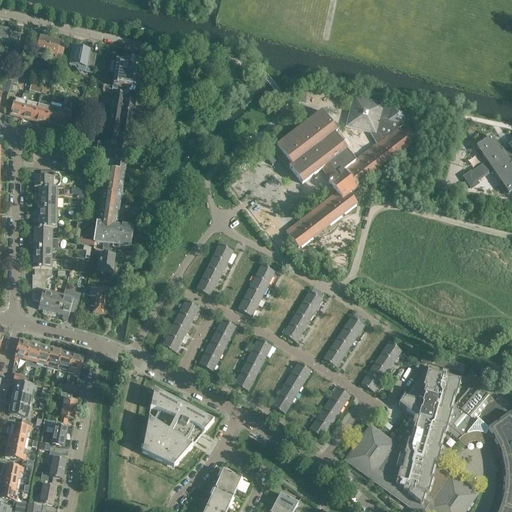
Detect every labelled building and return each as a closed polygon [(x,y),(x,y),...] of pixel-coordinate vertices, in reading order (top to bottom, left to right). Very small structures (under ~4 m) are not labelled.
[(20,37),(11,35),(12,32),(0,28),(0,42),(18,47),(19,44),(20,37)] [(37,51),(36,51),(36,53),(51,56),(50,61),(60,64),(64,49),(58,48),(59,43),(40,38),(37,51)] [(69,64),(69,65),(75,66),(81,74),(85,73),(92,74),(96,55),(90,53),(90,51),(73,48),(69,64)] [(21,53),(17,52),(13,67),(17,68),(21,53)] [(111,62),(110,73),(115,73),(112,89),(137,93),(141,68),(137,68),(138,63),(135,60),(130,60),(126,62),(126,63),(116,62),(116,63),(111,62)] [(7,80),(12,82),(15,69),(10,68),(7,80)] [(15,69),(12,82),(17,83),(20,70),(15,69)] [(114,93),(106,144),(98,142),(95,161),(108,163),(108,160),(115,161),(126,163),(134,106),(135,103),(124,101),(125,95),(114,93)] [(22,100),(14,98),(14,99),(10,115),(22,118),(26,101),(28,96),(23,95),(22,100)] [(345,127),(369,134),(372,139),(376,146),(399,129),(403,126),(407,110),(391,106),(391,107),(384,105),(353,96),(345,127)] [(38,104),(26,101),(22,118),(34,121),(38,104)] [(50,107),(38,104),(34,121),(45,124),(50,107)] [(50,107),(45,124),(57,127),(61,110),(50,107)] [(61,110),(57,127),(69,130),(70,125),(75,126),(79,112),(71,110),(71,112),(61,110)] [(297,130),(276,146),(277,148),(291,166),(288,168),(302,185),(322,169),(326,175),(331,180),(354,162),(346,151),(346,150),(334,134),(336,132),(321,112),(297,130)] [(354,162),(331,180),(328,182),(330,185),(332,183),(334,184),(335,186),(333,188),(337,194),(286,233),(298,249),(356,204),(349,194),(356,189),(355,187),(411,144),(410,144),(413,136),(413,135),(408,128),(402,132),(399,129),(376,146),(354,162)] [(490,137),(475,147),(486,163),(493,172),(508,195),(511,191),(511,169),(507,162),(501,153),(490,137)] [(506,149),(501,153),(507,162),(511,158),(511,144),(509,147),(506,149)] [(105,168),(101,195),(121,198),(126,163),(115,161),(114,170),(105,168)] [(486,163),(470,173),(476,182),(493,172),(486,163)] [(34,189),(38,189),(58,189),(58,187),(59,186),(61,184),(62,181),(61,179),(60,176),(58,175),(58,172),(41,172),(41,178),(30,178),(30,182),(34,182),(34,189)] [(470,173),(463,178),(471,189),(478,185),(476,182),(470,173)] [(145,191),(146,191),(150,193),(152,182),(157,183),(160,182),(161,178),(150,174),(149,180),(148,179),(145,191)] [(34,194),(34,198),(58,199),(58,189),(38,189),(38,194),(34,194)] [(97,222),(113,224),(117,225),(121,198),(101,195),(97,222)] [(58,199),(34,198),(34,202),(38,203),(38,209),(57,209),(58,199)] [(38,215),(34,215),(34,219),(57,219),(57,209),(38,209),(38,215)] [(34,219),(33,223),(38,223),(38,229),(33,229),(57,230),(57,219),(34,219)] [(113,224),(112,226),(97,224),(94,242),(105,244),(104,250),(108,250),(109,244),(113,245),(113,247),(118,248),(119,246),(130,247),(132,229),(117,226),(117,225),(113,224)] [(53,230),(33,229),(33,235),(29,235),(29,239),(53,240),(53,230)] [(79,238),(78,245),(93,247),(94,240),(79,238)] [(29,239),(29,243),(33,243),(33,249),(52,250),(58,250),(59,240),(53,240),(29,239)] [(227,263),(233,252),(220,245),(214,256),(227,263)] [(33,249),(33,256),(29,256),(29,260),(52,260),(52,250),(33,249)] [(101,254),(98,271),(115,274),(117,264),(114,264),(115,256),(101,254)] [(221,275),(227,263),(214,256),(208,268),(221,275)] [(29,263),(33,264),(32,270),(35,270),(34,276),(47,279),(47,276),(48,270),(52,270),(52,260),(29,260),(29,263)] [(255,277),(257,278),(269,284),(276,269),(273,267),(271,270),(261,266),(255,277)] [(208,268),(202,279),(216,286),(221,275),(208,268)] [(32,276),(32,282),(45,286),(47,279),(34,276),(32,276)] [(250,288),(251,289),(263,295),(269,284),(257,278),(255,277),(252,283),(250,288)] [(202,279),(196,290),(210,297),(216,286),(202,279)] [(32,282),(32,288),(43,291),(44,291),(45,286),(32,282)] [(87,287),(86,291),(84,290),(83,295),(89,297),(95,298),(92,314),(93,314),(103,316),(106,291),(87,287)] [(32,300),(40,303),(38,310),(44,312),(43,316),(47,317),(53,294),(44,291),(43,291),(32,288),(32,300)] [(244,299),(246,300),(257,306),(263,295),(251,289),(250,288),(246,295),(244,299)] [(63,296),(58,315),(64,316),(63,321),(67,322),(71,311),(76,312),(80,297),(81,292),(76,291),(75,295),(73,295),(72,299),(63,296)] [(303,303),(305,304),(316,311),(322,300),(309,292),(305,298),(303,303)] [(53,294),(47,317),(51,317),(52,313),(58,315),(63,296),(53,294)] [(238,310),(238,311),(251,318),(257,306),(246,300),(244,299),(238,310)] [(185,302),(180,313),(193,320),(199,309),(185,302)] [(296,313),(298,314),(309,321),(316,311),(305,304),(303,303),(299,309),(296,313)] [(180,313),(174,324),(188,331),(193,320),(180,313)] [(290,324),(292,325),(303,332),(309,321),(298,314),(296,313),(290,324)] [(351,317),(344,328),(357,336),(364,326),(351,317)] [(236,328),(222,320),(216,332),(230,339),(236,328)] [(174,324),(168,335),(182,342),(188,331),(174,324)] [(283,335),(296,343),(303,332),(292,325),(290,324),(283,335)] [(344,328),(337,338),(350,347),(357,336),(344,328)] [(230,339),(216,332),(210,343),(224,350),(230,339)] [(168,335),(162,347),(176,354),(182,342),(168,335)] [(333,345),(330,349),(332,350),(343,357),(350,347),(337,338),(333,345)] [(258,340),(252,352),(263,358),(266,359),(271,348),(271,347),(258,340)] [(30,344),(24,342),(24,343),(19,342),(14,361),(19,363),(20,361),(26,362),(30,345),(30,344)] [(224,350),(210,343),(205,354),(219,361),(224,350)] [(382,353),(384,354),(395,362),(402,351),(389,343),(385,349),(382,353)] [(41,347),(36,345),(35,346),(30,345),(26,362),(36,365),(41,347)] [(47,349),(47,348),(41,347),(36,365),(47,368),(52,350),(47,349)] [(326,355),(323,360),(336,368),(343,357),(332,350),(330,349),(326,355)] [(63,352),(57,351),(57,352),(52,350),(47,368),(58,370),(63,352)] [(68,355),(68,354),(63,352),(58,370),(68,373),(73,356),(68,355)] [(252,352),(246,363),(260,370),(263,363),(266,359),(263,358),(252,352)] [(375,363),(377,365),(388,372),(395,362),(384,354),(382,353),(378,359),(375,363)] [(205,354),(199,366),(213,372),(219,361),(205,354)] [(79,358),(80,357),(74,355),(73,356),(68,373),(68,375),(74,377),(79,378),(84,359),(79,358)] [(422,356),(421,362),(431,365),(433,359),(422,356)] [(448,363),(437,360),(436,366),(446,369),(448,363)] [(458,371),(459,365),(451,362),(449,368),(458,371)] [(246,363),(240,374),(254,381),(260,370),(246,363)] [(298,363),(291,375),(304,383),(309,376),(311,371),(298,363)] [(368,374),(370,375),(381,382),(388,372),(377,365),(375,363),(371,370),(368,374)] [(385,436),(370,425),(342,461),(412,511),(465,511),(478,495),(436,465),(446,430),(465,447),(468,444),(471,443),(474,442),(477,442),(480,443),(483,445),(485,447),(487,449),(491,459),(500,456),(499,455),(500,455),(498,449),(497,445),(491,436),(511,424),(511,418),(498,399),(495,402),(477,386),(475,385),(457,407),(454,404),(460,381),(447,377),(448,374),(442,372),(441,375),(422,370),(398,405),(414,418),(408,437),(405,451),(385,436)] [(240,374),(235,385),(248,392),(252,385),(254,381),(240,374)] [(361,384),(361,385),(373,393),(381,382),(370,375),(368,374),(361,384)] [(15,375),(13,381),(24,383),(25,383),(26,378),(26,377),(15,375)] [(291,375),(285,385),(298,393),(304,383),(291,375)] [(14,389),(13,394),(32,398),(33,392),(35,392),(36,387),(34,387),(16,383),(15,389),(14,389)] [(64,391),(75,394),(77,388),(65,385),(64,390),(64,391)] [(285,385),(278,396),(291,404),(298,393),(285,385)] [(337,388),(330,399),(343,407),(347,401),(350,396),(337,388)] [(143,447),(141,453),(173,468),(193,446),(195,443),(196,442),(200,437),(201,437),(201,436),(203,434),(213,422),(185,407),(184,407),(185,406),(179,403),(178,404),(178,403),(153,390),(153,392),(148,418),(148,420),(146,428),(145,432),(143,442),(143,447)] [(61,419),(60,423),(66,424),(67,419),(73,421),(76,402),(71,401),(73,395),(61,393),(60,400),(63,400),(60,419),(61,419)] [(13,400),(12,405),(30,409),(32,398),(13,394),(11,400),(13,400)] [(278,396),(271,407),(285,415),(289,408),(291,404),(278,396)] [(330,399),(323,409),(336,418),(343,407),(330,399)] [(32,409),(30,409),(12,405),(11,406),(10,406),(9,411),(10,412),(9,416),(30,420),(32,409)] [(323,409),(316,420),(327,427),(329,428),(333,422),(336,418),(323,409)] [(316,420),(309,430),(322,439),(329,428),(327,427),(316,420)] [(16,425),(12,424),(11,428),(9,428),(7,434),(10,435),(9,436),(28,440),(30,433),(31,434),(32,429),(33,425),(28,424),(22,423),(21,427),(16,426),(16,425)] [(54,426),(51,443),(52,443),(51,446),(63,448),(67,429),(65,429),(66,424),(60,423),(59,427),(54,426)] [(511,511),(511,424),(491,436),(497,445),(498,449),(500,455),(501,456),(502,462),(504,470),(504,474),(506,474),(507,478),(504,478),(504,484),(503,493),(506,493),(504,501),(502,501),(500,508),(498,511),(511,511)] [(8,441),(7,441),(6,447),(26,451),(28,440),(9,436),(8,441)] [(40,443),(39,449),(50,451),(51,445),(40,443)] [(6,447),(5,452),(6,453),(5,459),(9,460),(9,459),(25,462),(26,457),(25,457),(26,451),(6,447)] [(49,478),(49,482),(55,483),(56,479),(62,480),(65,461),(60,460),(62,454),(50,452),(49,459),(52,459),(50,470),(46,469),(45,477),(49,477),(49,478)] [(2,471),(1,471),(0,477),(20,481),(22,474),(23,474),(24,470),(8,467),(8,466),(4,465),(2,471)] [(223,473),(219,480),(228,484),(227,487),(235,491),(240,481),(241,480),(238,479),(223,473)] [(0,477),(0,482),(0,483),(0,488),(18,492),(20,481),(0,477)] [(219,480),(215,491),(232,498),(235,491),(227,487),(228,484),(219,480)] [(35,504),(30,503),(30,504),(28,504),(27,510),(40,511),(45,511),(47,506),(52,507),(56,488),(54,488),(55,483),(49,482),(46,482),(45,486),(43,485),(41,495),(39,494),(35,504)] [(0,500),(1,501),(1,500),(12,502),(11,506),(25,509),(26,505),(26,503),(21,502),(20,504),(17,503),(18,498),(17,498),(18,492),(0,488),(0,500)] [(215,491),(211,498),(220,502),(219,504),(228,508),(232,498),(215,491)] [(295,502),(279,493),(274,504),(289,511),(292,511),(297,504),(298,503),(295,501),(295,502)] [(226,511),(228,508),(219,504),(220,502),(211,498),(206,509),(213,511),(226,511)]
